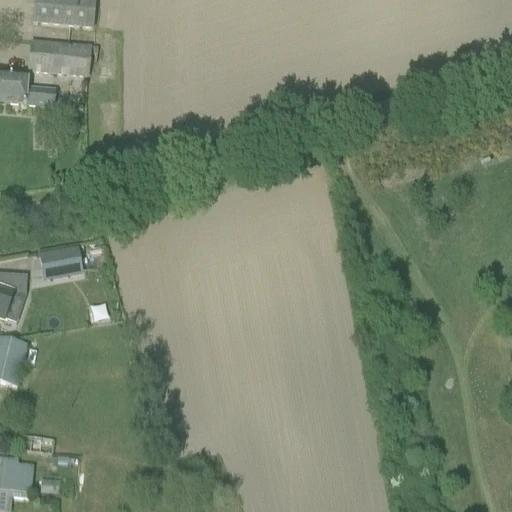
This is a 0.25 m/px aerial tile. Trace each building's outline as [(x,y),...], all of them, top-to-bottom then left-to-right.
[(93,1),(84,0),(33,0),(31,27),(91,33),(93,1)] [(89,52),(66,49),(29,46),(27,76),(86,82),(89,52)] [(25,92),(26,80),(0,77),(0,107),(53,112),(54,95),(25,92)] [(75,253),(38,260),(42,284),(80,277),(75,253)] [(0,324),(1,324),(9,300),(24,300),(25,280),(0,279),(0,324)] [(0,385),(16,390),(26,349),(0,342),(0,385)] [(50,458),(52,442),(19,438),(17,454),(50,458)] [(14,467),(14,463),(0,461),(0,511),(8,511),(10,501),(28,502),(30,468),(14,467)]
